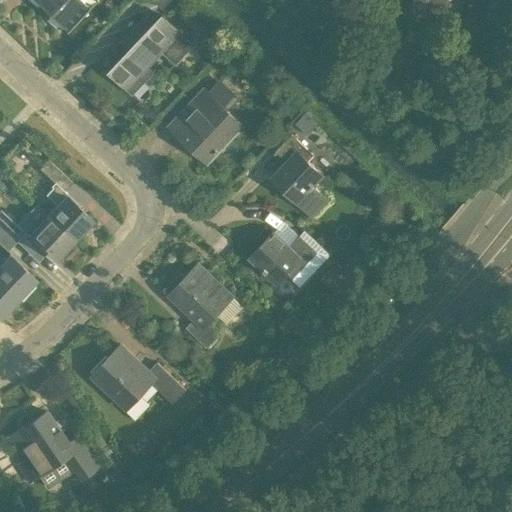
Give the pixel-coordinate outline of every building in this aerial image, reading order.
[(78,0),(33,0),(66,33),(71,27),(88,9),(78,0)] [(108,72),(127,90),(162,52),(175,64),(194,44),(162,14),(154,23),(145,15),(129,32),(137,40),(108,72)] [(401,65),(405,53),(385,46),(381,59),(401,65)] [(168,127),(206,163),(242,125),(204,89),(168,127)] [(286,162),(271,179),(295,202),(311,216),(326,201),(310,186),(321,175),(307,161),(313,155),(291,134),(275,151),(286,162)] [(45,195),(55,205),(46,215),(73,240),(92,220),(65,195),(67,194),(63,191),(71,182),(47,159),(39,168),(54,183),(45,195)] [(0,227),(15,241),(23,233),(0,211),(0,227)] [(56,259),(73,240),(46,215),(28,233),(56,259)] [(0,243),(7,250),(15,241),(0,227),(0,243)] [(272,231),(249,256),(262,268),(277,282),(286,273),(292,279),(317,252),(298,235),(288,246),(272,231)] [(8,254),(0,262),(0,282),(17,299),(36,280),(8,254)] [(355,275),(358,278),(368,268),(365,265),(358,258),(348,269),(355,275)] [(198,263),(168,294),(194,319),(187,326),(209,347),(220,335),(207,322),(232,296),(198,263)] [(351,282),(342,273),(331,284),(341,293),(351,282)] [(0,317),(17,299),(0,282),(0,317)] [(307,329),(292,313),(284,321),(299,337),(307,329)] [(176,400),(186,389),(157,362),(149,371),(121,344),(91,376),(125,409),(154,379),(176,400)] [(210,405),(217,411),(225,403),(216,395),(210,401),(210,405)] [(45,411),(10,435),(25,458),(17,464),(28,480),(62,458),(71,471),(78,466),(85,476),(98,467),(77,436),(67,443),(45,411)]
